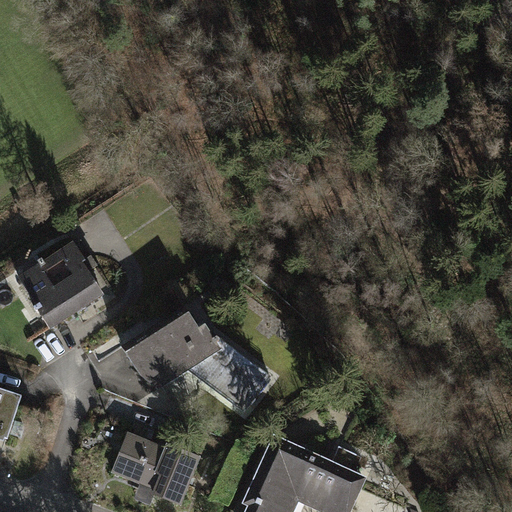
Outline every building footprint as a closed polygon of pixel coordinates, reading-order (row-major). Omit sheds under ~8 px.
[(84,258),(72,240),(16,276),(34,304),(32,306),(47,329),(103,293),(81,260),(84,258)] [(196,327),(185,311),(121,352),(138,377),(143,374),(153,391),(219,348),(202,323),(196,327)] [(231,347),(206,383),(248,413),(274,377),(231,347)] [(4,436),(17,394),(0,388),(0,439),(2,435),(4,436)] [(181,504),(201,457),(166,442),(164,446),(127,431),(110,471),(154,489),(153,493),(181,504)] [(247,505),(244,511),(294,511),(300,500),(325,511),(351,511),(368,476),(273,433),(241,503),(247,505)]
